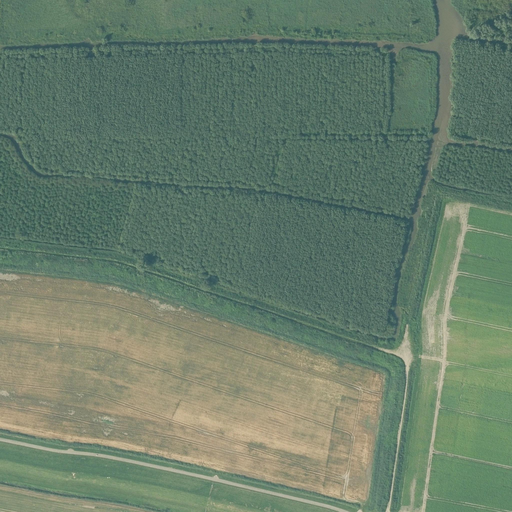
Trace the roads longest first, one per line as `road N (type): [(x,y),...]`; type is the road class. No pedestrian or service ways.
road 1 (track): [(206,511),(0,473)]
road 2 (track): [(408,312),(435,196),(511,206)]
road 3 (track): [(405,357),(387,511)]
